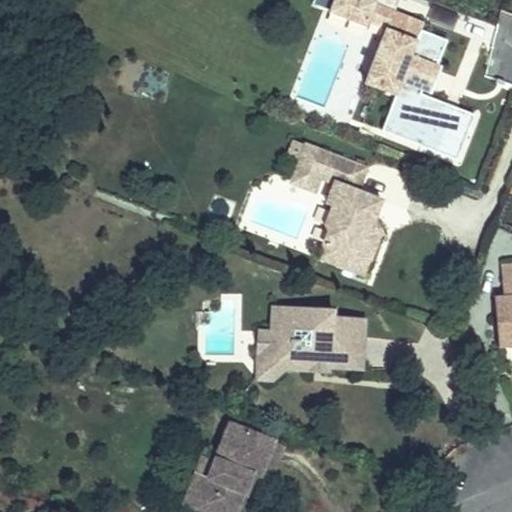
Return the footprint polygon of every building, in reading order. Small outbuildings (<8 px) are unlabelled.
[(339,15),(344,0),(337,0),(333,13),(339,15)] [(344,0),(339,15),(350,19),(356,4),(347,0),(344,0)] [(403,14),(408,0),(347,0),(356,4),(350,19),(372,27),(374,21),(393,29),(372,83),(388,89),(406,96),(393,131),(468,159),(486,114),(435,95),(456,40),(430,31),(431,25),(403,14)] [(324,259),(356,272),(372,278),(386,239),(379,219),(387,194),(365,186),(373,163),(313,140),(308,154),(332,163),(326,177),(339,181),(330,204),(337,206),(329,228),(331,237),(330,241),(324,259)] [(332,163),(308,154),(297,179),(322,188),(326,177),(332,163)] [(511,277),(505,278),(507,296),(498,296),(501,347),(511,346),(511,277)] [(275,305),(274,321),(289,321),(290,306),(275,305)] [(274,321),(273,331),(272,362),(282,374),(284,373),(312,374),(313,359),(334,360),(333,367),(365,367),(366,317),(335,315),(334,319),(318,318),(318,307),(290,306),(289,321),(274,321)] [(335,307),(318,307),(318,318),(334,319),(335,315),(335,307)] [(202,327),(205,327),(212,327),(212,314),(201,314),(202,327)] [(272,362),(273,331),(258,330),(256,381),(273,381),(282,374),(272,362)] [(313,359),(312,374),(333,375),(333,367),(334,360),(313,359)] [(217,460),(200,508),(211,511),(238,511),(245,494),(251,478),(258,481),(260,475),(274,479),(286,446),(229,426),(217,460)] [(206,456),(188,504),(200,508),(217,460),(206,456)] [(251,478),(245,494),(252,496),(258,481),(251,478)]
